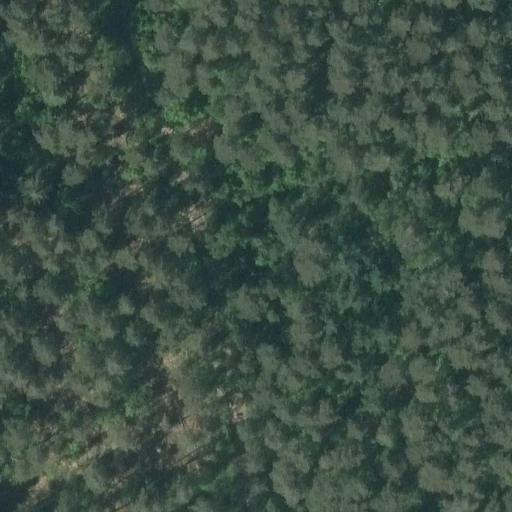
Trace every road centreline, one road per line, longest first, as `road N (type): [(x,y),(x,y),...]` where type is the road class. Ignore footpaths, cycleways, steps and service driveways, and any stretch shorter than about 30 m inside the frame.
road 1 (track): [(511,133),(195,208)]
road 2 (track): [(195,208),(121,0)]
